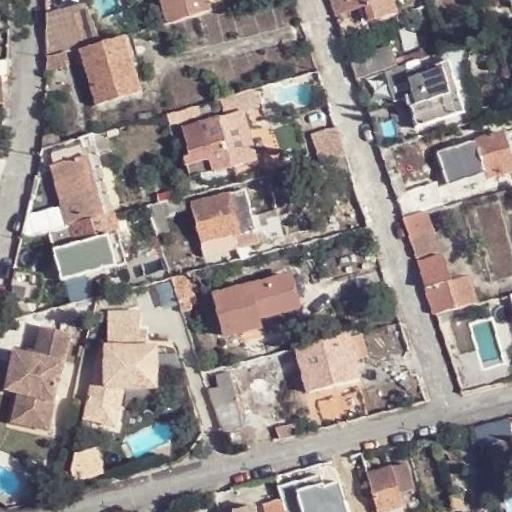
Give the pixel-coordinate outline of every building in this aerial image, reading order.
[(225,8),(222,0),(162,0),(170,24),(225,8)] [(334,0),(338,13),(350,10),(347,0),(334,0)] [(347,0),(350,10),(371,4),(382,0),(347,0)] [(375,16),(396,9),(392,0),(382,0),(371,4),(375,16)] [(47,15),(49,58),(66,53),(82,48),(99,43),(96,35),(88,4),(47,15)] [(0,35),(10,33),(9,25),(7,17),(0,18),(0,35)] [(112,30),(96,35),(99,43),(114,39),(112,30)] [(98,105),(142,92),(127,35),(125,36),(114,39),(99,43),(82,48),(98,105)] [(443,53),(440,44),(422,49),(426,57),(443,53)] [(468,52),(466,45),(457,48),(461,55),(468,52)] [(457,88),(471,84),(467,77),(461,55),(457,48),(445,52),(448,60),(457,88)] [(402,57),(395,59),(392,50),(354,61),(360,81),(382,74),(383,73),(387,72),(405,66),(402,57)] [(387,72),(396,101),(406,98),(415,127),(464,112),(457,88),(448,60),(445,52),(443,53),(426,57),(405,66),(387,72)] [(70,66),(66,53),(49,58),(48,72),(70,66)] [(490,79),(489,72),(467,77),(471,84),(490,79)] [(185,128),(183,121),(195,117),(192,108),(168,115),(175,139),(187,136),(185,128)] [(500,133),(495,116),(436,133),(439,144),(442,151),(500,133)] [(221,118),(185,128),(187,136),(192,156),(198,153),(208,151),(214,172),(233,167),(221,118)] [(312,134),(320,164),(348,157),(339,127),(312,134)] [(421,137),(436,133),(433,127),(419,131),(421,137)] [(43,148),(84,136),(82,129),(45,137),(43,148)] [(439,144),(436,133),(421,137),(418,138),(421,148),(439,144)] [(442,151),(455,183),(491,173),(492,178),(511,171),(511,164),(502,133),(500,133),(442,151)] [(204,175),(214,172),(208,151),(198,153),(204,175)] [(55,164),(69,217),(100,210),(114,206),(99,152),(55,164)] [(321,187),(352,178),(348,157),(320,164),(316,165),(321,187)] [(389,166),(402,209),(443,197),(436,172),(404,181),(400,164),(389,166)] [(149,206),(163,202),(161,195),(160,190),(145,193),(147,199),(138,201),(140,208),(149,206)] [(185,197),(182,190),(171,193),(174,200),(185,197)] [(258,230),(248,191),(192,204),(203,244),(228,238),(233,253),(260,245),(258,230)] [(171,193),(161,195),(163,202),(174,200),(171,193)] [(152,214),(153,216),(187,208),(185,197),(174,200),(163,202),(149,206),(152,214)] [(146,237),(158,234),(153,216),(152,214),(149,206),(140,208),(116,213),(119,225),(135,221),(136,226),(143,225),(146,237)] [(102,217),(100,210),(69,217),(71,225),(102,217)] [(405,218),(412,237),(430,232),(433,232),(427,212),(405,218)] [(53,229),(67,288),(130,273),(119,225),(116,213),(102,217),(71,225),(53,229)] [(49,240),(47,230),(22,237),(16,264),(24,266),(28,247),(36,244),(49,240)] [(169,232),(158,234),(169,272),(171,278),(181,275),(169,232)] [(438,257),(430,232),(412,237),(420,262),(438,257)] [(203,244),(206,257),(233,253),(228,238),(203,244)] [(28,247),(24,266),(33,267),(36,244),(28,247)] [(477,303),(468,276),(452,281),(445,255),(438,257),(420,262),(436,313),(477,303)] [(194,295),(188,273),(181,275),(171,278),(178,299),(186,297),(194,295)] [(292,277),(274,281),(281,314),(276,316),(281,332),(302,326),(292,277)] [(274,281),(215,295),(225,337),(244,333),(241,322),(259,319),(276,316),(281,314),(274,281)] [(188,303),(186,297),(178,299),(180,305),(188,303)] [(141,312),(110,313),(110,347),(103,347),(85,420),(117,427),(125,388),(160,388),(159,346),(141,346),(141,312)] [(261,328),(259,319),(241,322),(244,333),(261,328)] [(37,357),(17,352),(8,392),(19,395),(31,396),(25,426),(49,432),(72,335),(43,328),(37,357)] [(368,357),(361,332),(348,336),(354,360),(368,357)] [(348,336),(299,349),(310,393),(332,387),(327,366),(354,360),(348,336)] [(359,380),(354,360),(327,366),(332,387),(359,380)] [(209,392),(222,432),(241,426),(233,385),(219,389),(209,392)] [(31,396),(19,395),(13,424),(25,426),(31,396)] [(280,440),(296,436),(293,424),(277,428),(280,440)] [(73,450),(81,474),(105,467),(97,442),(73,450)] [(409,467),(393,471),(400,497),(415,492),(409,467)] [(369,476),(378,511),(403,511),(400,497),(393,471),(369,476)] [(322,478),(282,487),(287,511),(342,511),(337,489),(326,491),(322,478)] [(461,499),(459,494),(450,496),(450,502),(449,503),(450,508),(462,504),(461,499)]
